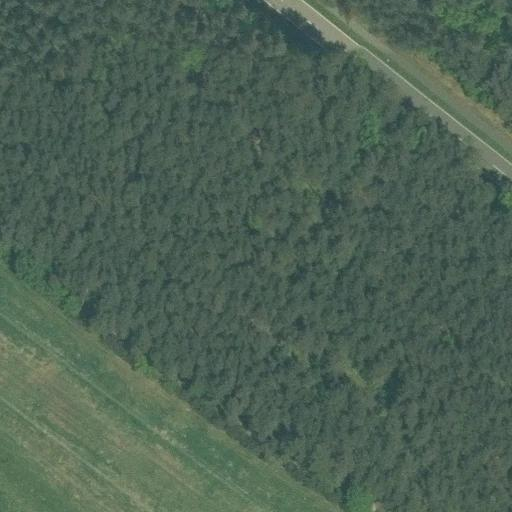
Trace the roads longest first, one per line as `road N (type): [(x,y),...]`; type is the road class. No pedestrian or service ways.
road 1 (track): [(409,97),(297,294),(300,313),(390,414),(421,511)]
road 2 (tertiary): [(286,0),(511,178)]
